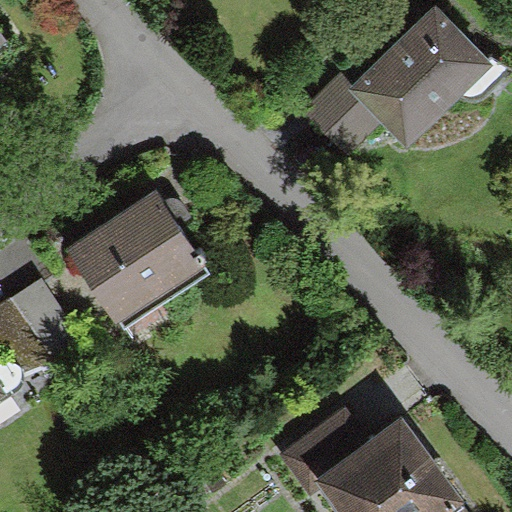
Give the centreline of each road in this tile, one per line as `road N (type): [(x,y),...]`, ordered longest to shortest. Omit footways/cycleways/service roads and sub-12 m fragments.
road 1 (residential): [(511,439),(178,84)]
road 2 (residential): [(178,84),(0,202)]
